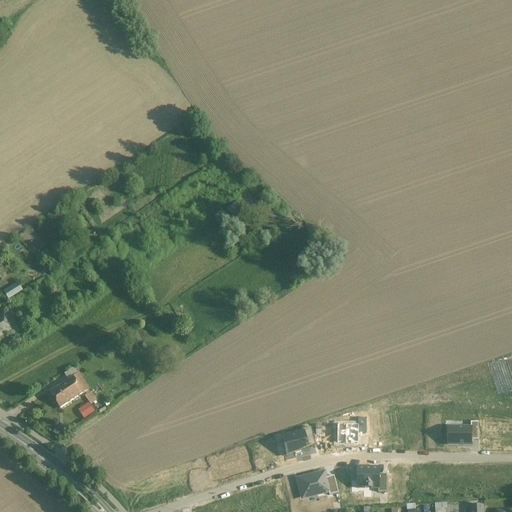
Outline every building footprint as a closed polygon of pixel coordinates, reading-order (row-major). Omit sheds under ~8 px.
[(18,285),(8,291),(12,297),(22,291),(18,285)] [(11,309),(0,316),(0,338),(9,332),(21,325),(11,309)] [(21,325),(9,332),(14,339),(26,332),(21,325)] [(73,378),(49,393),(60,409),(84,393),(73,378)] [(95,402),(90,395),(85,397),(91,405),(95,402)] [(84,419),(95,412),(89,403),(78,410),(84,419)] [(357,424),(337,424),(337,443),(358,443),(358,434),(367,434),(367,417),(357,417),(357,424)] [(471,427),(448,427),(448,446),(472,446),(472,440),(478,440),(478,423),(471,423),(471,427)] [(304,433),(283,437),(288,459),(310,453),(309,447),(315,446),(311,428),(303,429),(304,433)] [(357,468),(357,489),(378,490),(378,493),(386,493),(387,475),(380,475),(380,468),(357,468)] [(326,471),(296,479),(302,502),(339,493),(335,477),(327,478),(326,471)]
